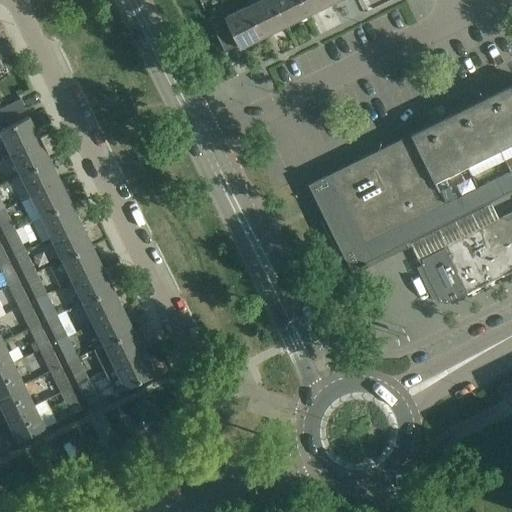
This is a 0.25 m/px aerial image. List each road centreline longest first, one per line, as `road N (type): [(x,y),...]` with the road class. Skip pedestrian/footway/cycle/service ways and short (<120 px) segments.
road 1 (residential): [(3,511),(206,404),(195,366),(15,0)]
road 2 (unclassified): [(203,143),(458,17)]
road 3 (tertiary): [(203,143),(131,0)]
road 4 (tertiary): [(270,273),(203,143)]
road 5 (unclassified): [(310,433),(232,477),(190,511)]
road 6 (tertiary): [(270,273),(282,325),(320,403)]
road 7 (tertiary): [(344,386),(306,312),(270,273)]
road 8 (unclassified): [(211,511),(327,468)]
